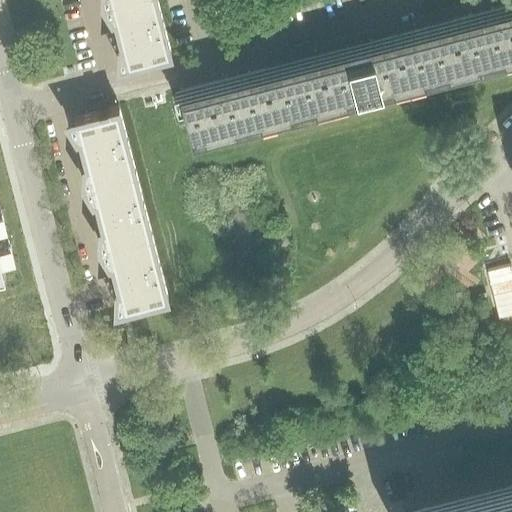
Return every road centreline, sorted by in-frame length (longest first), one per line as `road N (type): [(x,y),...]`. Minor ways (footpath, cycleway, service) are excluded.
road 1 (residential): [(484,166),(350,291),(302,320),(182,359)]
road 2 (residential): [(111,85),(407,8),(411,0)]
road 3 (residential): [(222,493),(511,422)]
road 4 (residential): [(62,306),(100,297),(51,101)]
road 5 (tertiary): [(62,306),(13,112)]
road 6 (residential): [(182,359),(222,493)]
